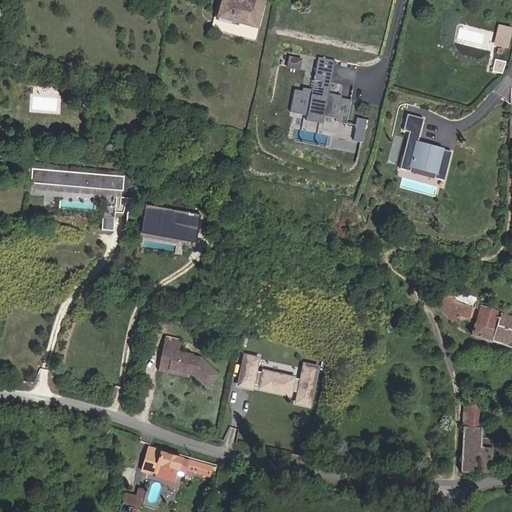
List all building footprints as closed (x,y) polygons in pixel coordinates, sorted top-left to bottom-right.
[(226,0),(224,17),(222,27),(259,34),(261,24),(265,2),(254,0),(226,0)] [(507,47),(511,28),(511,26),(499,23),(493,44),(507,47)] [(301,69),(303,57),(290,55),(287,66),(301,69)] [(330,93),(337,59),(318,55),(311,89),(295,86),(290,111),(306,115),(305,120),(322,124),(323,117),(347,121),(352,97),(330,93)] [(444,174),(451,144),(417,136),(423,112),(406,108),(402,124),(409,126),(400,163),(410,165),(411,160),(435,166),(434,171),(444,174)] [(364,142),(369,118),(357,116),(353,140),(364,142)] [(356,140),(302,129),(300,139),(354,151),(356,140)] [(117,230),(122,175),(33,167),(31,192),(104,199),(101,229),(117,230)] [(143,204),(138,233),(194,243),(199,213),(143,204)] [(456,302),(445,290),(432,301),(452,324),(459,320),(472,323),(476,309),(456,302)] [(482,307),(478,321),(481,322),(486,308),(482,307)] [(473,334),(492,341),(502,313),(486,308),(481,322),(478,321),(473,334)] [(511,316),(502,313),(492,341),(511,347),(511,316)] [(214,377),(194,360),(186,359),(186,358),(171,355),(173,345),(157,343),(154,365),(163,367),(162,374),(183,377),(186,378),(202,391),(214,377)] [(243,352),(237,385),(295,397),(293,403),(312,407),(321,365),(302,361),(299,376),(258,368),(261,356),(243,352)] [(162,374),(163,367),(154,365),(152,376),(182,380),(183,377),(162,374)] [(464,428),(485,429),(486,405),(465,405),(464,428)] [(485,429),(464,428),(462,473),(495,474),(496,449),(484,449),(485,429)] [(157,470),(160,463),(179,467),(179,470),(184,471),(186,467),(210,475),(212,468),(190,460),(182,457),(162,453),(161,450),(149,448),(144,467),(157,470)] [(137,495),(135,505),(134,510),(139,511),(144,489),(139,488),(137,495)] [(129,493),(125,502),(135,505),(137,495),(129,493)]
